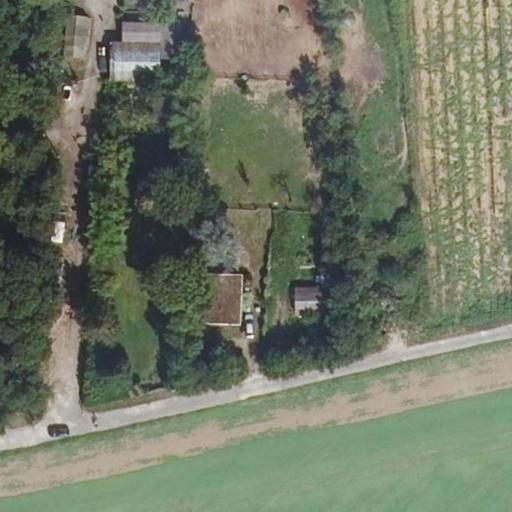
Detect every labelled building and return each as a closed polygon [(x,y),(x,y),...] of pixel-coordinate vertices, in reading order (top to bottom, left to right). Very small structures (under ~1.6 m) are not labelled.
[(194,0),(167,0),(168,8),(194,8),(194,0)] [(80,12),(66,12),(66,36),(68,36),(80,36),(80,12)] [(83,40),(68,36),(57,77),(72,81),(83,40)] [(114,38),(113,83),(159,85),(160,40),(114,38)] [(157,113),(156,148),(186,150),(188,93),(172,94),(171,113),(157,113)] [(342,289),(341,259),(322,260),(323,289),(308,290),(309,315),(338,314),(338,289),(342,289)] [(197,273),(196,315),(196,327),(244,328),(245,274),(197,273)] [(309,315),(308,290),(296,290),(297,315),(309,315)]
